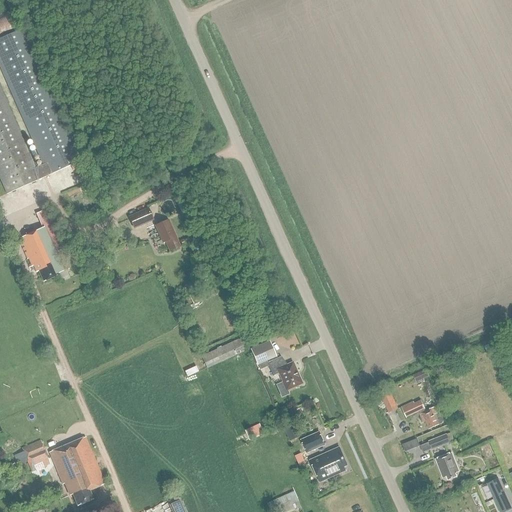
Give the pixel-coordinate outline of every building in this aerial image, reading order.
[(0,37),(22,28),(16,13),(0,20),(0,37)] [(0,180),(7,196),(82,163),(22,30),(0,40),(0,69),(44,166),(37,169),(0,86),(0,180)] [(82,163),(71,168),(73,172),(84,168),(82,163)] [(70,263),(52,224),(46,211),(35,215),(41,229),(18,240),(27,261),(29,260),(32,266),(33,266),(36,273),(38,272),(43,283),(57,277),(54,271),(61,269),(60,268),(70,263)] [(154,223),(149,211),(128,219),(133,232),(154,223)] [(178,247),(167,222),(153,228),(161,244),(165,243),(168,251),(178,247)] [(240,341),(201,358),(206,368),(206,369),(208,369),(208,368),(245,352),(240,341)] [(269,342),(250,350),(256,365),(275,357),(269,342)] [(286,365),(281,357),(267,363),(272,376),(278,374),(282,383),(275,385),(281,398),(289,395),(287,391),(302,384),(293,362),(286,365)] [(190,370),(192,375),(203,370),(200,365),(190,370)] [(390,415),(399,410),(390,392),(381,397),(390,415)] [(428,430),(438,425),(442,423),(444,421),(441,414),(438,414),(435,407),(426,412),(421,401),(415,404),(414,403),(400,409),(404,419),(417,413),(422,423),(424,422),(428,430)] [(260,424),(246,431),(250,440),(265,433),(260,424)] [(283,428),(290,443),(298,439),(291,424),(283,428)] [(320,434),(302,442),(308,455),(326,447),(320,434)] [(446,435),(428,442),(432,451),(450,444),(450,443),(446,435)] [(104,486),(85,438),(48,453),(61,486),(64,485),(69,497),(71,496),(76,508),(92,501),(88,492),(104,486)] [(417,439),(402,445),(405,452),(420,446),(417,439)] [(51,464),(41,441),(21,449),(30,473),(51,464)] [(310,463),(320,485),(345,473),(343,469),(347,468),(339,450),(310,463)] [(17,465),(25,461),(22,452),(13,456),(17,465)] [(458,472),(450,453),(434,460),(442,479),(445,477),(447,481),(456,477),(454,474),(458,472)] [(502,494),(496,479),(485,484),(491,499),(502,494)] [(292,501),(294,506),(299,503),(294,492),(267,505),(270,511),(292,501)] [(505,494),(493,499),(499,511),(505,511),(511,509),(505,494)] [(184,511),(179,500),(168,505),(171,511),(184,511)]
